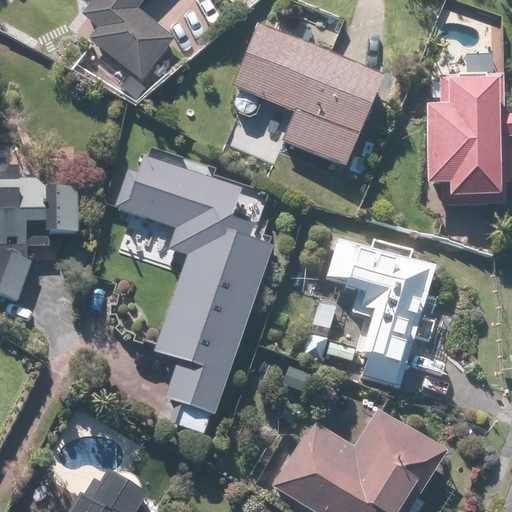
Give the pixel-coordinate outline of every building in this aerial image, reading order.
[(143,82),(178,39),(140,8),(146,0),(99,0),(88,13),(105,27),(93,41),(143,82)] [(391,75),(263,24),(237,87),(298,112),(287,139),(354,166),(391,75)] [(511,113),(506,114),(505,75),(442,77),(443,104),(431,105),(434,183),(443,183),(443,206),(509,204),(508,182),(511,182),(511,113)] [(246,188),(148,157),(130,212),(180,228),(173,248),(193,254),(162,350),(182,357),(169,397),(221,414),(276,243),(256,236),(260,224),(237,216),(246,188)] [(0,293),(19,300),(32,261),(29,260),(29,245),(52,245),(52,229),(83,229),(83,187),(41,187),(41,179),(22,179),(22,164),(0,163),(0,293)] [(401,385),(439,264),(338,233),(324,279),(370,294),(367,304),(383,309),(363,374),(401,385)] [(339,308),(317,301),(309,327),(331,333),(339,308)] [(356,345),(310,334),(305,356),(323,360),(324,354),(352,361),(356,345)] [(313,420),(275,485),(322,511),(410,511),(448,448),(381,409),(359,447),(313,420)] [(142,511),(155,492),(117,468),(99,497),(92,493),(79,511),(51,511),(49,510),(47,511),(142,511)]
